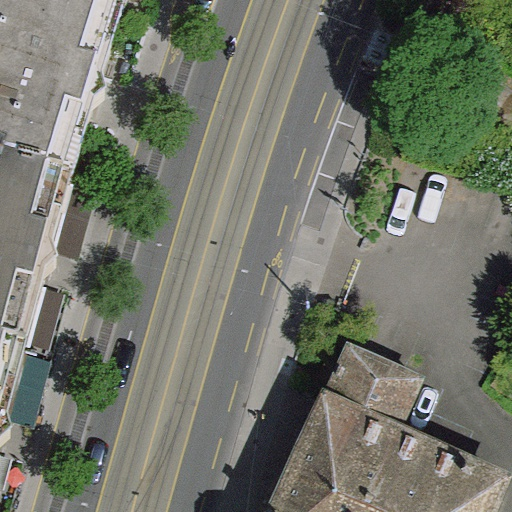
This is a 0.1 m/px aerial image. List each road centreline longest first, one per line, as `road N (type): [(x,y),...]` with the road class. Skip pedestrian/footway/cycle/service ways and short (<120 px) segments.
road 1 (secondary): [(190,511),(288,169),(353,0)]
road 2 (secondary): [(236,0),(79,511)]
